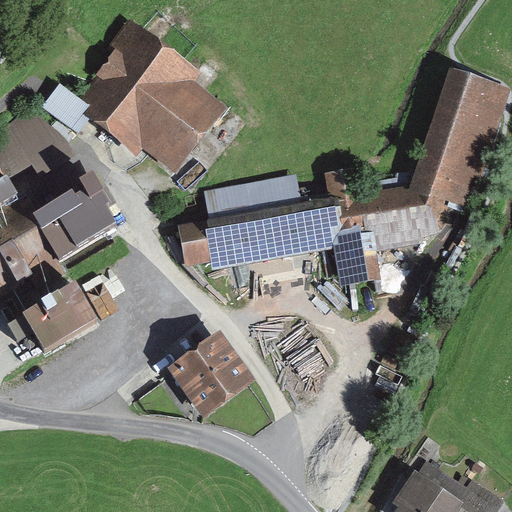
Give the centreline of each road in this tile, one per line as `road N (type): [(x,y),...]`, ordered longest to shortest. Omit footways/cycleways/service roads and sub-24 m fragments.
road 1 (unknown): [(275,482),(289,440),(280,400),(116,205)]
road 2 (unclassified): [(305,511),(257,465),(208,439),(0,408)]
